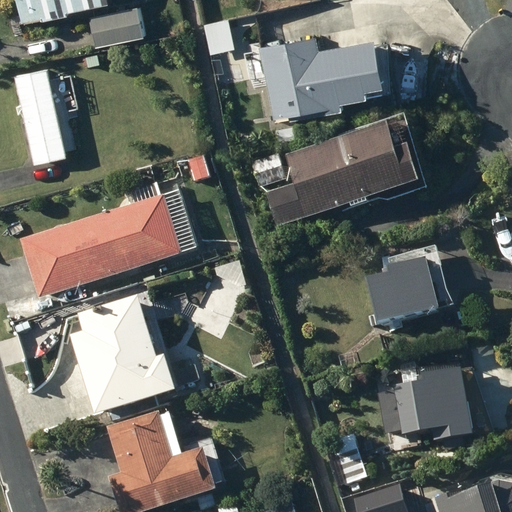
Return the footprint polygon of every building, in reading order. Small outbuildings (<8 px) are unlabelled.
[(31,0),(35,18),(54,15),(54,18),(81,13),(80,10),(123,1),(122,0),(31,0)] [(146,6),(96,16),(102,46),(104,45),(105,51),(121,48),(120,42),(152,36),(146,6)] [(223,20),(209,24),(218,57),(229,54),(225,38),(228,37),(223,20)] [(270,46),(284,113),(275,115),(277,122),(292,119),(291,116),(337,107),(338,112),(355,109),(351,91),(341,93),(335,63),(346,61),(341,36),(329,39),(328,34),(270,46)] [(102,53),(89,57),(92,66),(105,63),(102,53)] [(75,156),(55,67),(22,74),(42,164),(75,156)] [(378,201),(434,185),(424,148),(410,151),(403,125),(294,156),(302,187),(274,194),(284,228),(361,207),(361,209),(379,204),(378,201)] [(210,156),(193,161),(199,182),(217,177),(210,156)] [(285,156),(257,164),(265,190),(292,182),(285,156)] [(172,198),(30,240),(47,299),(189,257),(172,198)] [(390,282),(375,286),(387,330),(453,311),(439,261),(388,275),(390,282)] [(91,317),(97,335),(85,339),(110,419),(189,393),(177,359),(171,361),(150,298),(91,317)] [(18,333),(24,352),(44,345),(37,326),(18,333)] [(428,386),(387,394),(394,436),(416,432),(417,440),(443,435),(444,444),(487,437),(475,370),(466,372),(465,362),(425,369),(428,386)] [(171,415),(121,429),(134,477),(123,481),(131,511),(167,511),(203,502),(205,511),(221,507),(218,497),(229,494),(217,453),(195,459),(183,416),(172,419),(171,415)] [(368,479),(354,441),(331,449),(344,487),(368,479)] [(503,487),(503,489),(475,497),(474,491),(426,505),(427,511),(511,511),(511,484),(503,487)] [(415,511),(409,490),(364,503),(366,511),(415,511)]
